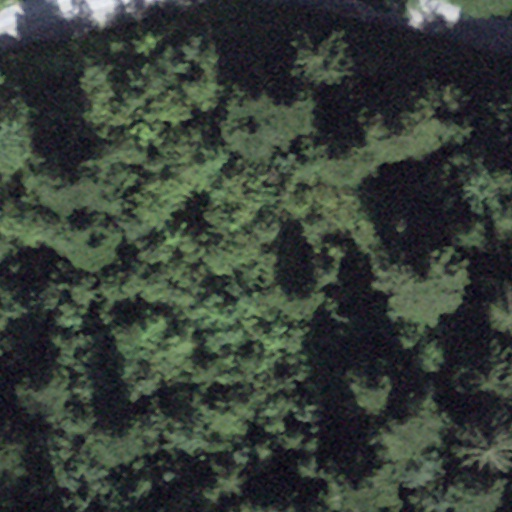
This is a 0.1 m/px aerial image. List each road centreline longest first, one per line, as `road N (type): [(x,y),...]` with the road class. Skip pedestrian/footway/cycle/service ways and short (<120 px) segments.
road 1 (track): [(511,44),(355,0)]
road 2 (track): [(114,0),(30,21),(0,38)]
